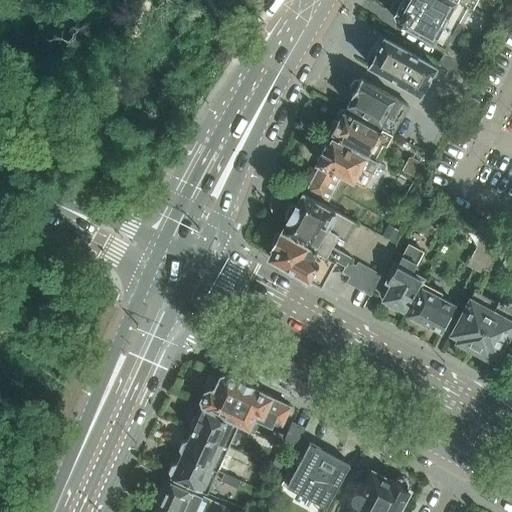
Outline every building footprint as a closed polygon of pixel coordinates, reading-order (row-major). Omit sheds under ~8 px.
[(467,6),(457,0),(401,0),(394,13),(396,20),(433,41),(434,41),(444,47),(467,6)] [(472,8),(477,0),(457,0),(467,6),(472,8)] [(368,64),(420,93),(436,65),(383,36),(368,64)] [(444,51),(438,62),(460,75),(467,64),(444,51)] [(380,123),(378,126),(392,133),(393,130),(394,128),(408,105),(360,78),(359,80),(353,81),(349,87),(352,92),(351,94),(352,95),(347,104),(380,123)] [(332,131),(331,133),(376,156),(382,143),(385,145),(390,135),(343,111),(340,117),(339,117),(338,119),(335,120),(331,127),(332,131)] [(122,145),(130,149),(133,151),(139,140),(126,133),(121,144),(122,145)] [(321,164),(307,190),(327,200),(340,174),(365,187),(375,167),(378,162),(329,136),(317,158),(318,163),(321,164)] [(283,231),(337,261),(346,266),(346,267),(349,262),(351,258),(332,247),(337,239),(339,235),(346,239),(356,222),(303,192),(283,231)] [(271,254),(272,258),(322,286),(337,261),(283,231),(282,232),(278,233),(273,242),(274,246),(273,248),(275,248),(271,254)] [(482,237),(467,265),(477,270),(492,242),(482,237)] [(492,242),(477,270),(487,275),(502,248),(492,242)] [(403,308),(406,309),(423,278),(412,272),(423,252),(409,245),(399,265),(396,264),(385,285),(391,288),(385,299),(389,300),(390,305),(398,309),(403,308)] [(350,276),(347,282),(358,289),(370,268),(358,262),(353,271),(350,276)] [(353,271),(346,267),(346,266),(343,272),(350,276),(353,271)] [(382,275),(370,268),(358,289),(371,296),(377,284),(382,275)] [(431,326),(442,332),(456,305),(441,296),(443,293),(424,283),(409,311),(411,312),(411,316),(427,324),(426,326),(430,328),(431,326)] [(472,347),(474,348),(498,303),(475,291),(452,334),(459,338),(459,339),(461,341),(463,345),(469,348),(472,347)] [(511,310),(498,303),(474,348),(476,349),(477,352),(483,356),(487,354),(490,356),(491,355),(498,358),(511,331),(511,310)] [(205,405),(205,407),(238,423),(270,438),(272,433),(252,424),(255,417),(272,425),(274,420),(282,423),(290,405),(272,397),(273,395),(252,386),(252,385),(226,373),(221,375),(214,388),(213,389),(205,390),(201,399),(205,405)] [(192,429),(191,430),(228,447),(238,423),(205,407),(202,406),(198,417),(193,418),(190,424),(192,429)] [(304,428),(293,422),(287,435),(283,445),(293,450),(304,428)] [(182,452),(181,454),(217,470),(228,447),(191,430),(187,440),(182,441),(179,447),(182,452)] [(287,486),(326,507),(349,464),(310,443),(287,486)] [(217,470),(181,454),(177,463),(172,464),(169,471),(171,475),(171,476),(207,493),(217,470)] [(356,501),(357,502),(351,511),(397,511),(409,490),(407,488),(408,486),(408,483),(406,480),(404,478),(401,477),(398,478),(395,479),(394,480),(394,481),(391,480),(391,481),(373,471),(362,492),(360,491),(358,491),(356,492),(354,494),(353,497),(354,499),(356,501)] [(198,504),(202,495),(168,480),(163,490),(159,491),(156,498),(159,503),(179,511),(206,511),(208,509),(198,504)]
